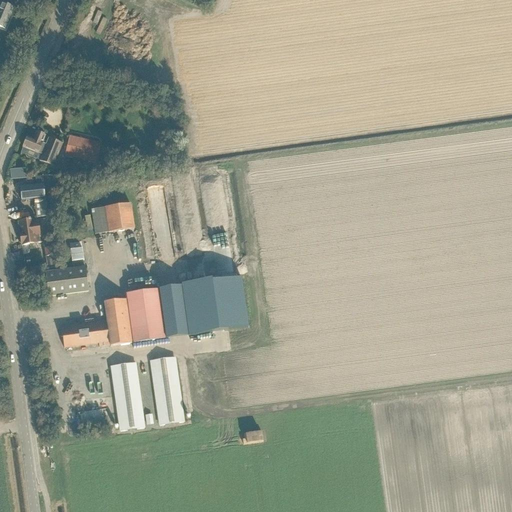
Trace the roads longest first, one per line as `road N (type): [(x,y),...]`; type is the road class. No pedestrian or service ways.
road 1 (unclassified): [(34,511),(0,264)]
road 2 (unclassified): [(0,159),(64,0)]
